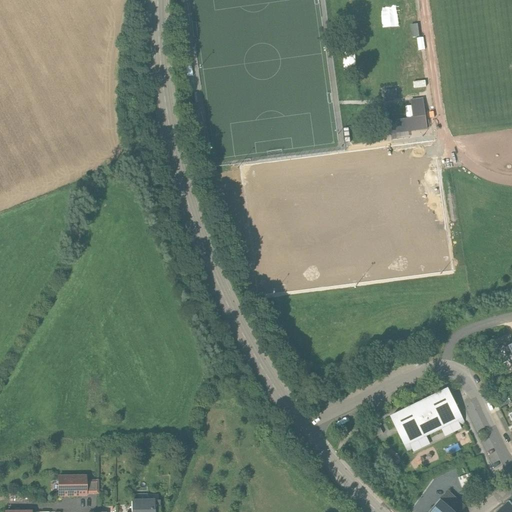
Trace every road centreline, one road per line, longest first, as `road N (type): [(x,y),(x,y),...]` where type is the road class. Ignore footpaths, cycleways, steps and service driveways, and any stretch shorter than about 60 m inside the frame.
road 1 (tertiary): [(158,0),(161,86),(210,265),(251,352),(306,429)]
road 2 (residential): [(444,369),(423,370),(306,429)]
road 3 (residential): [(511,472),(471,385),(444,369)]
